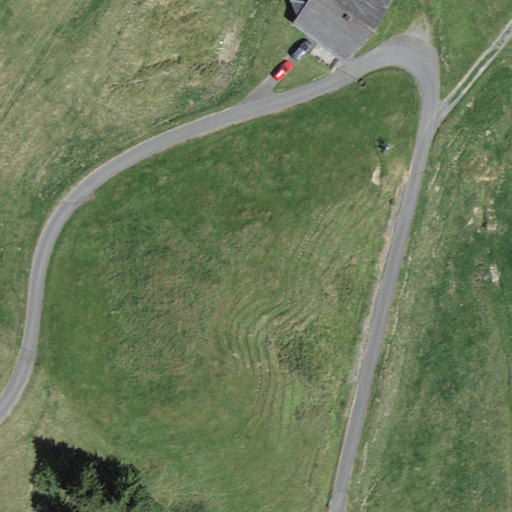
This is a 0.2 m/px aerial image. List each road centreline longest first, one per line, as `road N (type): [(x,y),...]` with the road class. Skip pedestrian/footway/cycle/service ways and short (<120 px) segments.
road 1 (unclassified): [(0,412),(25,367),(48,235),(80,192),(167,140),(402,53),(429,81),(423,152),(336,511)]
road 2 (track): [(511,27),(439,115),(427,118)]
